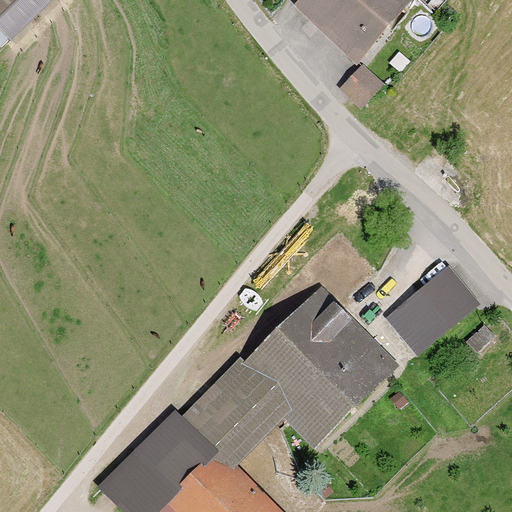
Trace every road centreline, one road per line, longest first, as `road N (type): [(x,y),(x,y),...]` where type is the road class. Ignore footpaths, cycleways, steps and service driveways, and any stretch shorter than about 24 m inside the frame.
road 1 (track): [(50,511),(359,141)]
road 2 (tertiary): [(241,0),(359,141),(468,234),(511,289)]
